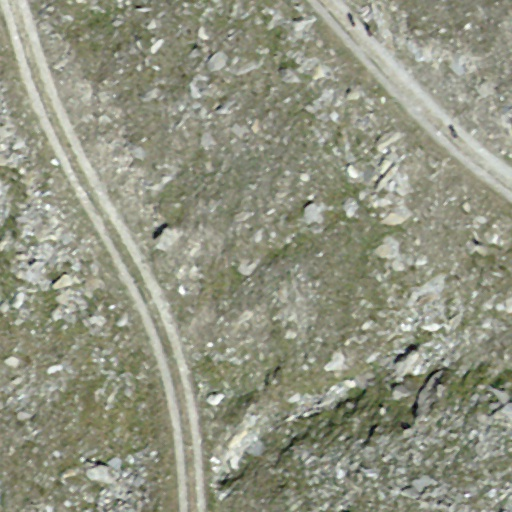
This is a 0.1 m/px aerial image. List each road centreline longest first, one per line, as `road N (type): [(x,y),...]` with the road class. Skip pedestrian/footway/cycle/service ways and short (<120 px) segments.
road 1 (track): [(188,511),(178,390),(159,320),(45,101),(8,0)]
road 2 (track): [(316,0),(423,119),(511,192)]
